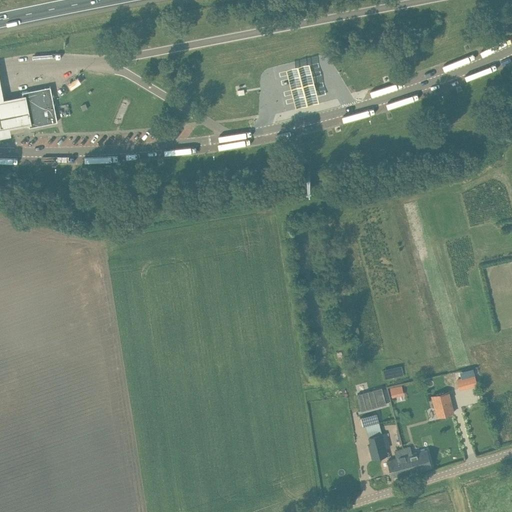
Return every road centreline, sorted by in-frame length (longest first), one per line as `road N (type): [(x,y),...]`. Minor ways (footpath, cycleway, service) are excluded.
road 1 (motorway): [(97,63),(421,0)]
road 2 (unclassified): [(326,511),(511,452)]
road 3 (track): [(351,209),(468,186),(511,154)]
